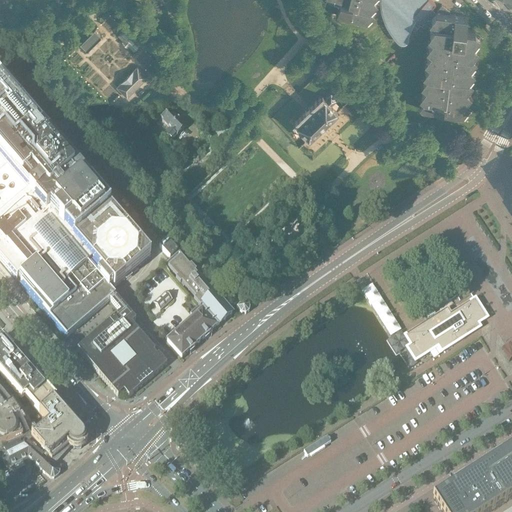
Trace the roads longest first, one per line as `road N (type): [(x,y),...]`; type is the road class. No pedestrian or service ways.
road 1 (tertiary): [(134,429),(231,345),(486,163)]
road 2 (secondary): [(511,406),(346,511)]
road 3 (tertiary): [(93,402),(0,299)]
